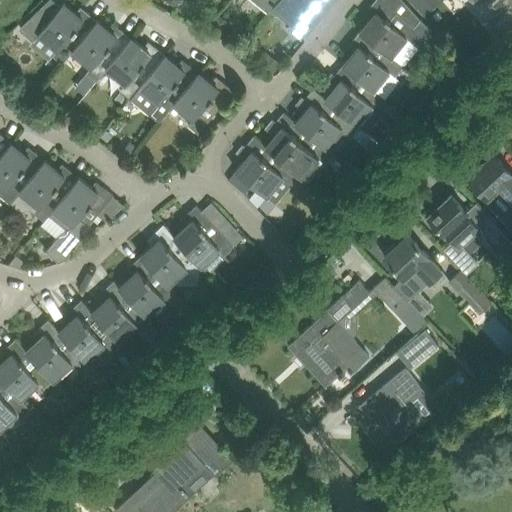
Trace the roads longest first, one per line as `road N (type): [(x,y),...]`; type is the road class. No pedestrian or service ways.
road 1 (residential): [(293,270),(511,66)]
road 2 (residential): [(5,511),(207,347)]
road 3 (unclassified): [(360,511),(207,347)]
road 4 (residential): [(155,201),(93,154),(0,107)]
road 5 (residential): [(264,97),(203,43),(118,0)]
road 6 (residential): [(155,201),(74,272),(47,283),(18,282)]
road 7 (residential): [(264,97),(350,0)]
road 8 (residential): [(293,270),(206,186)]
